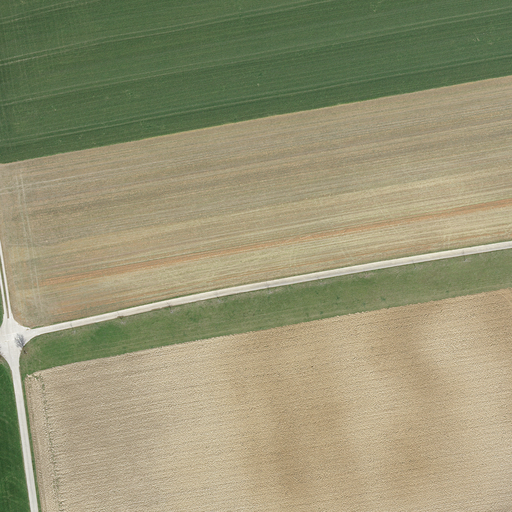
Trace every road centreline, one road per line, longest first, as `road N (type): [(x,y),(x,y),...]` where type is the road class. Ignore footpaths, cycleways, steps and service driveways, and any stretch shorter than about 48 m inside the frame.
road 1 (track): [(0,342),(245,289),(511,245)]
road 2 (track): [(33,511),(0,276)]
